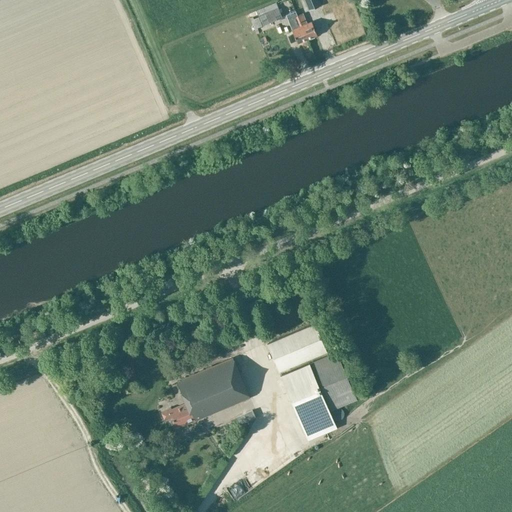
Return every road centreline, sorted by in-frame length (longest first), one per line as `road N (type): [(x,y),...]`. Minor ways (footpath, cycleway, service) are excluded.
road 1 (unclassified): [(0,357),(511,144)]
road 2 (primary): [(0,210),(500,0)]
